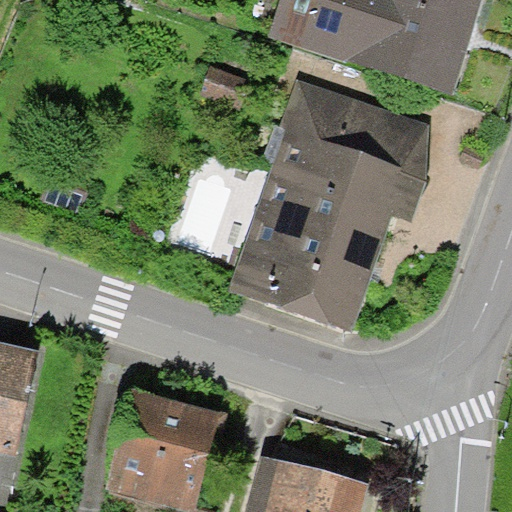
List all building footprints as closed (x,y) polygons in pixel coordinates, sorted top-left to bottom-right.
[(464,32),(474,0),(289,0),(278,32),(447,88),(464,32)] [(306,95),(294,131),(280,170),(391,209),(417,132),(306,95)] [(263,164),(280,170),(294,131),(278,126),(263,164)] [(378,247),(391,209),(280,170),(264,218),(294,228),(285,254),(255,243),(237,292),(348,331),(378,247)] [(0,445),(17,450),(37,361),(0,352),(0,445)] [(136,398),(112,486),(194,508),(217,421),(171,408),(136,398)] [(270,460),(255,511),(357,511),(365,486),(270,460)]
